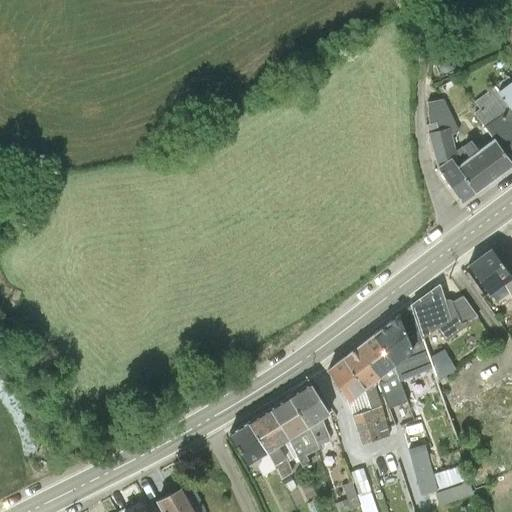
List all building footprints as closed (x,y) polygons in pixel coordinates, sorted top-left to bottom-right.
[(511,106),(478,128),(501,162),(511,178),(511,106)] [(436,156),(447,190),(460,180),(455,162),(466,155),(450,122),(436,124),(436,156)] [(466,190),(484,215),(511,194),(511,178),(501,162),(466,190)] [(484,215),(466,190),(460,180),(447,190),(471,226),(484,215)] [(511,293),(497,275),(476,291),(499,320),(511,309),(511,293)] [(454,328),(448,310),(420,332),(431,363),(448,354),(456,365),(486,342),(472,321),(454,328)] [(404,344),(378,364),(401,394),(417,379),(404,344)] [(378,364),(366,374),(389,404),(401,394),(378,364)] [(366,374),(350,385),(373,416),(389,404),(366,374)] [(350,385),(330,400),(352,431),(373,416),(350,385)] [(318,413),(295,427),(325,476),(338,468),(327,449),(336,443),(318,413)] [(373,416),(352,431),(367,475),(398,465),(373,416)] [(295,427),(275,438),(305,488),(325,476),(295,427)] [(253,452),(272,484),(282,501),(305,488),(275,438),(253,452)] [(235,463),(254,495),(272,484),(253,452),(235,463)] [(438,471),(420,476),(430,511),(482,511),(477,492),(447,501),(438,471)]
